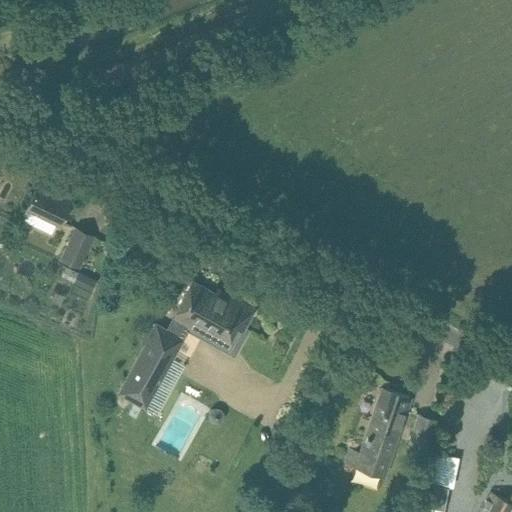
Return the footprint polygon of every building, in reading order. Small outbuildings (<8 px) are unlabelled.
[(37,183),(25,208),(59,224),(71,199),(37,183)] [(94,236),(75,227),(61,258),(79,267),(94,236)] [(97,280),(78,271),(72,284),(91,293),(97,280)] [(156,324),(118,393),(145,408),(172,358),(183,338),(181,338),(186,328),(187,326),(231,350),(242,329),(244,327),(253,309),(227,295),(225,298),(215,292),(192,280),(173,315),(174,316),(167,330),(156,324)] [(409,397),(382,388),(358,455),(346,451),(342,464),(380,478),(394,437),(390,436),(394,425),(399,427),(409,397)] [(408,446),(425,452),(435,420),(418,415),(408,446)] [(424,506),(443,510),(448,487),(429,483),(424,506)] [(480,511),(511,511),(511,491),(507,501),(491,492),(480,511)]
